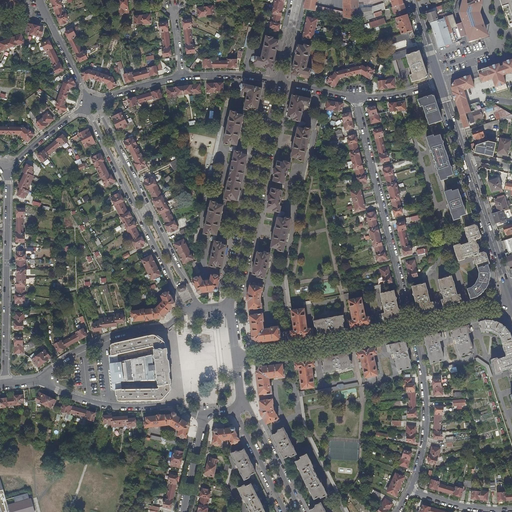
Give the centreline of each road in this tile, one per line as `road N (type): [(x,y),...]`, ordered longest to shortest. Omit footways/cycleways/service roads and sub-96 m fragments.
road 1 (residential): [(356,99),(414,325)]
road 2 (tertiary): [(228,307),(279,81)]
road 3 (residential): [(200,308),(97,103)]
road 4 (residential): [(86,108),(186,310)]
road 5 (residential): [(4,384),(8,170)]
road 6 (residential): [(236,359),(414,325)]
road 7 (unknown): [(351,340),(316,166)]
road 8 (residential): [(414,325),(426,420),(408,492)]
road 9 (residential): [(42,380),(101,404),(177,404),(202,418)]
road 10 (residential): [(186,310),(169,325),(80,348),(42,380)]
road 11 (secondary): [(467,160),(506,283)]
road 12 (tertiary): [(300,511),(242,400)]
